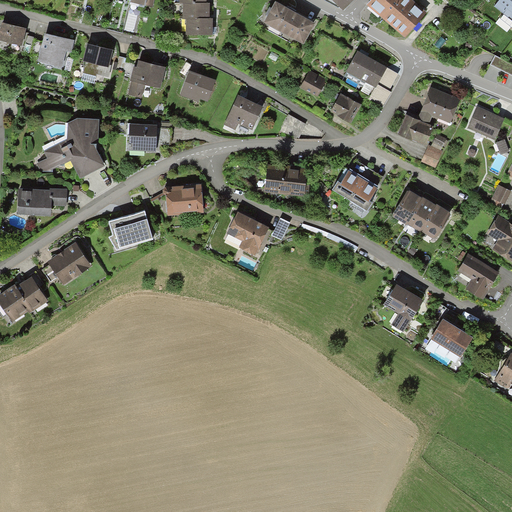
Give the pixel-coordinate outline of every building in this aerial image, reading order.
[(206,0),(180,0),(180,5),(184,5),(183,20),(187,20),(186,35),(213,36),(213,20),(210,20),(210,5),(207,4),(206,0)] [(332,0),(343,12),(355,0),(332,0)] [(412,0),(373,0),(368,6),(381,17),(405,39),(428,13),(412,0)] [(511,20),(511,0),(501,0),(495,8),(511,20)] [(297,14),(275,3),(264,25),(303,45),(315,24),(297,14)] [(26,30),(2,24),(0,32),(0,41),(22,47),(26,30)] [(74,41),(46,34),(39,62),(64,68),(68,52),(72,53),(74,41)] [(113,51),(89,45),(84,62),(86,63),(83,74),(97,77),(98,75),(109,77),(112,66),(109,65),(113,51)] [(361,54),(358,52),(346,73),(374,89),(370,95),(385,104),(392,93),(389,91),(398,76),(361,54)] [(126,59),(119,57),(117,68),(124,70),(126,59)] [(511,65),(495,57),(491,65),(511,74),(511,65)] [(139,62),(138,67),(135,66),(131,81),(132,81),(129,94),(143,97),(145,85),(162,89),(167,68),(139,62)] [(327,80),(310,71),(302,87),(318,96),(327,80)] [(200,76),(189,72),(181,95),(198,101),(199,99),(208,102),(215,81),(200,76)] [(461,99),(432,87),(418,121),(406,116),(398,135),(425,146),(432,127),(429,126),(432,117),(451,125),(461,99)] [(361,105),(341,94),(339,98),(331,112),(350,123),(361,105)] [(241,98),(238,97),(225,126),(235,131),(238,124),(252,130),(262,108),(241,98)] [(469,128),(495,140),(504,119),(494,115),(478,108),(469,128)] [(306,124),(289,116),(281,130),(299,139),(306,124)] [(78,120),(69,124),(67,141),(35,158),(41,171),(52,172),(53,169),(58,167),(65,170),(66,164),(71,162),(81,179),(105,167),(97,150),(97,145),(99,142),(100,121),(78,120)] [(171,131),(158,129),(158,126),(130,125),(130,151),(161,152),(161,144),(170,145),(171,131)] [(446,139),(437,135),(431,148),(428,147),(422,161),(436,168),(443,152),(440,151),(446,139)] [(509,151),(505,140),(497,143),(501,154),(509,151)] [(290,170),(268,167),(265,192),(307,197),(310,172),(290,170)] [(371,198),(378,188),(348,170),(343,180),(342,183),(338,181),(333,189),(368,211),(373,203),(370,201),(371,198)] [(170,188),(166,188),(163,191),(163,195),(167,196),(168,216),(204,213),(202,185),(174,188),(172,188),(170,188)] [(511,192),(499,186),(492,199),(504,205),(511,192)] [(37,190),(19,190),(18,216),(51,217),(52,205),(67,206),(68,190),(49,189),(50,191),(37,190)] [(393,216),(406,225),(407,224),(420,233),(421,232),(435,240),(451,215),(436,206),(435,208),(422,199),(421,200),(408,192),(393,216)] [(257,222),(238,212),(227,235),(242,242),(240,248),(256,256),(270,228),(257,222)] [(145,213),(110,223),(114,236),(110,239),(117,251),(153,239),(145,213)] [(511,222),(499,216),(488,235),(499,242),(491,254),(511,266),(511,226),(509,225),(511,222)] [(281,217),(274,234),(283,238),(291,222),(281,217)] [(14,228),(2,224),(0,231),(0,232),(11,237),(14,228)] [(51,263),(43,268),(51,281),(59,276),(64,283),(91,265),(74,240),(47,257),(51,263)] [(487,264),(469,253),(458,272),(472,281),(466,290),(482,300),(500,272),(487,264)] [(32,272),(16,281),(24,293),(20,295),(28,310),(30,312),(50,299),(32,272)] [(425,294),(397,277),(382,302),(398,311),(391,322),(403,329),(420,301),(425,294)] [(0,298),(13,320),(28,310),(20,295),(24,293),(16,281),(15,280),(0,289),(0,298)] [(443,315),(431,335),(460,352),(472,332),(443,315)] [(511,349),(493,380),(507,388),(511,381),(511,349)]
